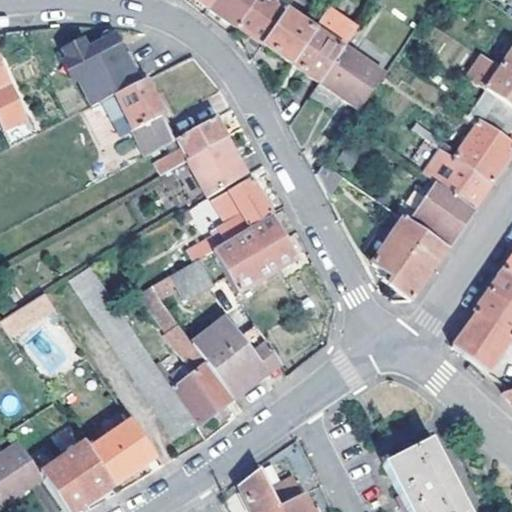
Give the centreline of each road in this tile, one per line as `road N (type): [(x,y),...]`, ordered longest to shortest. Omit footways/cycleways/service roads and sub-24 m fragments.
road 1 (residential): [(381,337),(248,89),(201,41),(151,12),(0,9)]
road 2 (tertiary): [(511,203),(407,358)]
road 3 (tertiary): [(407,358),(511,444)]
road 4 (tertiary): [(196,482),(295,405)]
